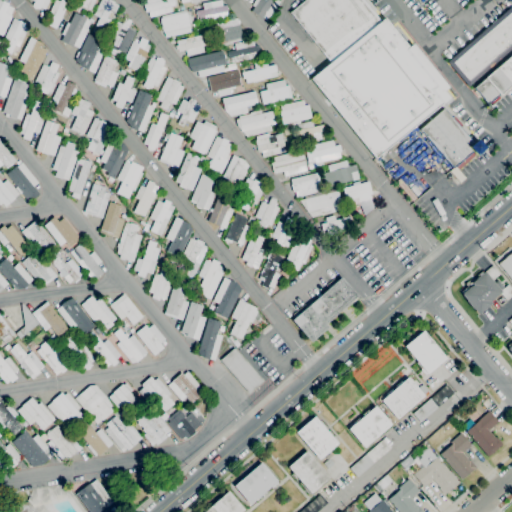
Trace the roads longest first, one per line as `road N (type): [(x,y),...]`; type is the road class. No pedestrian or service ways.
road 1 (secondary): [(162,511),(511,206)]
road 2 (residential): [(421,285),(511,395)]
